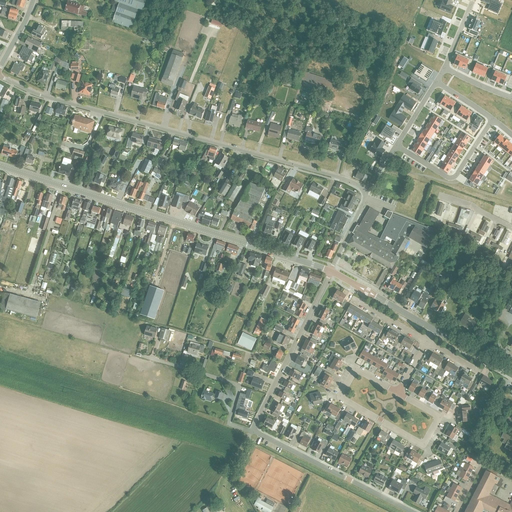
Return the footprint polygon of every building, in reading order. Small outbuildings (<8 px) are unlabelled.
[(24,9),(26,2),(19,0),(14,0),(13,5),(24,9)] [(143,12),(146,0),(115,0),(115,2),(116,2),(112,11),(116,13),(113,22),(131,29),(138,10),(143,12)] [(443,2),(440,10),(450,14),(454,7),(450,5),(452,1),(450,0),(445,0),(444,3),(443,2)] [(481,0),(481,2),(490,5),(488,10),(493,12),(495,7),(499,9),(501,4),(498,3),(499,0),(481,0)] [(81,6),(68,2),(65,11),(78,15),(86,17),(88,13),(83,11),(85,7),(81,6)] [(3,7),(2,11),(17,15),(18,14),(19,14),(19,12),(19,11),(19,10),(11,8),(11,10),(3,7)] [(17,15),(2,11),(1,14),(6,16),(6,15),(9,16),(8,19),(16,21),(16,20),(17,20),(18,18),(17,17),(17,15)] [(470,25),(468,29),(470,30),(469,33),(477,37),(479,33),(476,32),(480,21),(473,18),(471,22),(470,25)] [(62,21),(62,27),(61,27),(61,30),(74,31),(74,34),(83,34),(83,22),(62,21)] [(431,25),(429,31),(436,34),(438,30),(442,32),(447,22),(443,21),(441,24),(436,22),(433,21),(431,25)] [(44,34),(46,30),(43,29),(44,28),(39,26),(36,32),(34,31),(32,35),(41,39),(43,35),(43,34),(44,34)] [(0,36),(6,39),(9,33),(0,29),(0,36)] [(429,39),(424,50),(433,54),(438,42),(433,40),(434,36),(429,34),(427,38),(429,39)] [(38,50),(41,44),(28,37),(25,43),(31,46),(30,49),(38,53),(39,50),(38,50)] [(90,40),(84,40),(83,44),(82,44),(82,50),(89,50),(90,40)] [(27,62),(27,60),(31,62),(34,56),(30,55),(32,52),(23,47),(19,55),(23,57),(22,59),(27,62)] [(173,50),(163,79),(173,82),(173,81),(183,54),(173,50)] [(455,53),(453,59),(456,60),(454,65),(459,67),(464,57),(455,53)] [(464,57),(459,67),(465,70),(467,64),(470,66),(473,60),(464,57)] [(21,71),(24,65),(20,63),(19,66),(15,64),(11,71),(18,75),(20,70),(21,71)] [(416,70),(414,74),(421,79),(426,82),(429,78),(433,71),(427,68),(421,64),(418,69),(420,70),(419,71),(416,70)] [(476,64),(473,73),(478,75),(482,67),(476,64)] [(482,67),(478,75),(484,78),(488,69),(482,67)] [(493,69),(491,74),(494,75),(491,81),(497,83),(502,72),(493,69)] [(37,81),(45,84),(49,73),(42,70),(37,81)] [(335,82),(302,71),(298,86),(302,87),(305,86),(308,88),(310,89),(324,94),(327,87),(333,89),(335,82)] [(502,72),(497,83),(503,85),(505,80),(508,81),(510,76),(502,72)] [(55,88),(65,90),(67,83),(58,80),(58,78),(55,78),(54,82),(57,83),(55,88)] [(411,79),(408,84),(412,86),(409,91),(413,93),(414,92),(416,93),(418,95),(418,94),(419,94),(421,91),(420,90),(422,89),(420,88),(421,85),(418,83),(411,79)] [(187,82),(182,80),(179,87),(184,90),(187,82)] [(79,93),(89,96),(92,85),(82,82),(79,93)] [(0,95),(2,97),(5,91),(7,92),(8,89),(3,86),(0,84),(0,95)] [(205,97),(211,99),(216,86),(210,84),(205,97)] [(145,97),(147,90),(144,89),(144,90),(134,87),(131,97),(141,100),(142,96),(145,97)] [(175,109),(183,112),(187,102),(179,99),(178,98),(180,93),(177,91),(174,100),(177,101),(178,101),(175,109)] [(155,98),(153,105),(157,107),(165,109),(168,98),(159,96),(160,94),(156,93),(154,98),(155,98)] [(398,103),(395,106),(402,111),(404,107),(410,111),(415,102),(405,96),(399,104),(398,103)] [(18,98),(18,99),(17,99),(15,106),(19,107),(17,113),(24,115),(26,108),(22,107),(24,101),(21,100),(21,99),(20,98),(19,97),(18,98)] [(439,100),(436,105),(444,110),(450,100),(445,97),(442,101),(439,100)] [(365,98),(362,109),(369,111),(372,100),(365,98)] [(3,99),(0,107),(0,111),(4,113),(9,101),(3,99)] [(450,100),(444,110),(452,115),(456,110),(455,110),(456,108),(454,106),(455,103),(450,100)] [(29,110),(39,113),(41,105),(31,103),(29,110)] [(56,113),(65,116),(67,108),(58,105),(56,113)] [(205,111),(193,106),(189,114),(194,116),(194,117),(197,118),(197,117),(201,119),(205,111)] [(395,106),(388,118),(401,126),(406,118),(400,114),(402,111),(395,106)] [(456,110),(452,115),(461,120),(467,110),(461,107),(458,112),(456,110)] [(208,110),(208,111),(205,120),(213,122),(215,114),(216,111),(211,110),(211,111),(208,110)] [(467,110),(461,120),(469,125),(472,120),(473,118),(470,117),(472,114),(467,110)] [(271,112),(265,124),(269,126),(273,116),(274,116),(275,113),(271,112)] [(34,122),(36,123),(32,131),(34,132),(38,124),(42,116),(39,114),(34,122)] [(229,125),(240,128),(243,116),(239,115),(238,118),(232,117),(229,125)] [(433,115),(430,121),(438,126),(442,120),(433,115)] [(73,123),(72,126),(73,126),(74,127),(75,128),(78,129),(79,129),(81,129),(82,129),(81,130),(91,133),(94,122),(75,116),(74,120),(73,120),(73,121),(72,121),(72,122),(73,123)] [(472,120),(469,125),(477,130),(483,121),(477,117),(474,122),(472,120)] [(301,133),(292,131),(289,130),(292,119),(289,118),(286,132),(289,133),(287,138),(299,141),(301,133)] [(249,130),(260,133),(262,125),(248,121),(246,130),(249,131),(249,130)] [(430,121),(426,127),(434,132),(438,126),(430,121)] [(271,124),(271,127),(268,136),(279,139),(282,127),(271,124)] [(386,125),(380,135),(387,139),(387,138),(392,141),(393,137),(396,131),(386,125)] [(107,136),(114,138),(115,136),(120,138),(122,130),(110,127),(107,136)] [(305,142),(319,146),(322,137),(312,134),(313,129),(307,127),(305,133),(307,133),(305,142)] [(426,127),(422,133),(431,138),(434,132),(426,127)] [(28,131),(28,133),(27,132),(24,139),(28,141),(32,133),(28,131)] [(129,138),(126,147),(131,148),(133,142),(141,145),(144,136),(133,133),(132,139),(129,138)] [(422,133),(419,139),(427,144),(431,138),(422,133)] [(462,133),(458,139),(466,144),(470,138),(462,133)] [(500,135),(494,143),(498,146),(504,139),(500,135)] [(149,138),(147,146),(155,149),(155,151),(155,152),(158,153),(158,152),(159,151),(158,151),(158,150),(162,151),(163,145),(160,144),(161,141),(149,138)] [(179,150),(185,152),(188,144),(178,141),(179,139),(175,138),(173,145),(179,147),(179,148),(179,150)] [(419,139),(415,145),(423,150),(427,144),(419,139)] [(458,139),(454,145),(463,150),(466,144),(458,139)] [(504,139),(498,146),(503,150),(508,142),(504,139)] [(374,144),(369,151),(381,158),(385,151),(381,148),(382,147),(383,147),(385,143),(379,140),(376,145),(374,144)] [(346,148),(348,142),(345,141),(345,144),(331,141),(329,149),(343,152),(344,147),(346,148)] [(511,145),(508,142),(503,150),(507,153),(511,146),(511,145)] [(4,145),(2,154),(16,159),(18,152),(10,149),(11,147),(4,145)] [(415,145),(411,151),(420,156),(423,150),(415,145)] [(454,145),(451,151),(459,156),(463,150),(454,145)] [(208,152),(207,156),(210,157),(209,159),(214,161),(217,149),(211,147),(210,148),(208,148),(207,151),(208,151),(208,152)] [(24,156),(27,157),(26,163),(33,165),(35,158),(30,157),(32,151),(26,149),(24,156)] [(73,155),(83,158),(85,153),(75,150),(73,155)] [(114,150),(111,156),(116,158),(119,152),(114,150)] [(205,158),(208,152),(206,150),(204,154),(203,153),(200,159),(204,161),(206,159),(205,158)] [(118,159),(124,162),(128,153),(123,151),(123,153),(121,152),(118,159)] [(451,151),(447,156),(455,162),(459,156),(451,151)] [(221,154),(216,164),(214,166),(221,170),(222,168),(223,168),(229,159),(221,154)] [(447,156),(443,162),(452,167),(455,162),(447,156)] [(485,156),(481,161),(489,166),(492,161),(485,156)] [(160,158),(157,163),(163,167),(166,162),(160,158)] [(141,171),(148,174),(154,163),(146,159),(141,171)] [(481,161),(478,166),(486,171),(489,166),(481,161)] [(443,162),(439,168),(448,174),(452,167),(443,162)] [(59,173),(67,175),(69,176),(72,166),(69,165),(68,166),(68,167),(61,164),(59,173)] [(286,175),(280,172),(282,169),(277,166),(276,170),(277,170),(274,177),(273,179),(276,181),(277,179),(282,182),(286,175)] [(478,166),(475,171),(484,176),(483,175),(486,171),(478,166)] [(242,187),(246,180),(244,178),(247,173),(244,171),(236,183),(235,183),(226,198),(233,202),(242,187)] [(475,171),(472,176),(481,181),(484,176),(475,171)] [(355,178),(365,183),(368,176),(359,172),(355,178)] [(98,173),(97,176),(94,183),(100,185),(101,182),(104,183),(107,177),(98,173)] [(472,176),(469,181),(477,186),(480,181),(481,181),(472,176)] [(117,179),(116,179),(113,178),(111,183),(110,186),(115,188),(114,190),(118,192),(122,182),(120,181),(121,180),(121,179),(120,178),(119,177),(118,177),(117,179)] [(5,191),(4,191),(2,197),(1,201),(5,202),(7,198),(10,199),(16,181),(9,179),(5,191)] [(227,179),(225,183),(219,193),(225,197),(234,183),(227,179)] [(289,180),(283,190),(289,194),(292,190),(299,194),(301,190),(302,190),(302,189),(304,185),(293,179),(292,181),(289,180)] [(22,183),(17,181),(12,199),(15,199),(16,195),(18,196),(22,183)] [(139,191),(143,183),(139,181),(135,190),(132,188),(129,196),(135,198),(138,191),(139,191)] [(234,211),(231,220),(246,226),(245,228),(253,231),(257,222),(253,220),(254,217),(253,217),(261,199),(265,190),(254,185),(255,183),(251,181),(250,184),(245,192),(246,193),(234,211)] [(145,182),(138,199),(142,201),(143,200),(147,202),(149,197),(145,196),(145,194),(149,184),(145,182)] [(317,185),(313,183),(309,190),(320,196),(324,189),(320,187),(320,186),(317,184),(317,185)] [(171,198),(167,197),(168,194),(166,194),(167,191),(164,190),(165,185),(163,185),(162,188),(161,188),(160,192),(158,198),(160,199),(158,206),(167,209),(171,198)] [(344,200),(355,205),(358,199),(355,197),(356,195),(348,191),(344,200)] [(183,202),(187,203),(188,201),(189,197),(177,192),(172,206),(180,209),(183,202)] [(38,200),(36,207),(32,216),(31,216),(30,221),(34,223),(39,210),(39,208),(42,201),(41,201),(43,194),(39,193),(36,200),(38,200)] [(71,208),(79,211),(82,202),(74,199),(71,208)] [(339,209),(348,212),(349,210),(352,211),(355,205),(344,200),(339,209)] [(188,201),(187,203),(185,205),(187,207),(185,210),(188,212),(187,213),(190,215),(191,214),(195,217),(200,208),(188,201)] [(16,212),(21,214),(24,204),(19,202),(16,212)] [(84,224),(85,222),(90,204),(86,203),(84,210),(85,210),(82,219),(81,219),(80,223),(84,224)] [(437,216),(441,217),(445,206),(440,204),(437,216)] [(91,215),(88,214),(85,222),(95,225),(98,217),(95,216),(95,214),(99,215),(101,209),(93,207),(91,215)] [(359,227),(357,225),(352,233),(354,234),(349,244),(392,269),(396,262),(396,263),(399,257),(401,254),(410,239),(427,249),(436,235),(436,234),(438,231),(428,227),(427,228),(392,214),(393,213),(388,211),(384,216),(384,217),(389,220),(381,237),(385,239),(386,237),(395,242),(393,246),(383,242),(384,241),(368,233),(379,214),(380,214),(374,211),(375,210),(369,207),(367,211),(368,212),(359,227)] [(102,221),(106,222),(104,228),(106,228),(110,215),(111,215),(112,211),(105,208),(102,217),(103,217),(102,221)] [(63,219),(69,221),(72,212),(67,210),(63,219)] [(462,210),(458,224),(462,226),(464,218),(468,219),(469,215),(465,214),(466,211),(462,210)] [(198,218),(203,220),(202,223),(209,225),(213,215),(209,214),(210,214),(201,211),(200,215),(199,215),(198,218)] [(338,211),(330,228),(340,233),(341,229),(343,230),(344,226),(346,223),(348,219),(345,217),(346,215),(338,211)] [(109,231),(110,228),(113,229),(113,230),(117,232),(119,226),(118,226),(119,222),(120,222),(122,218),(123,214),(116,212),(116,214),(114,213),(111,224),(110,225),(108,224),(106,230),(109,231)] [(211,224),(217,226),(221,216),(216,214),(213,218),(211,224)] [(128,225),(131,227),(134,218),(130,217),(131,216),(126,215),(123,225),(127,226),(128,225)] [(266,221),(265,225),(267,226),(264,233),(271,235),(273,230),(274,230),(275,226),(274,226),(275,221),(271,220),(272,217),(268,216),(266,221)] [(471,230),(476,232),(483,218),(478,216),(471,230)] [(45,217),(41,229),(45,231),(49,219),(45,217)] [(135,231),(134,233),(134,235),(140,237),(145,221),(139,219),(137,226),(137,227),(138,228),(137,231),(135,231)] [(486,221),(481,230),(487,232),(490,227),(487,226),(489,223),(486,221)] [(154,231),(156,224),(149,222),(148,226),(147,226),(146,230),(151,232),(149,238),(146,237),(144,242),(143,242),(142,245),(149,247),(150,244),(149,244),(150,242),(153,235),(153,234),(154,231)] [(158,234),(157,236),(161,238),(161,237),(164,238),(167,227),(160,225),(158,234)] [(497,237),(495,239),(498,241),(504,229),(501,228),(499,231),(496,230),(494,235),(497,237)] [(110,254),(114,255),(120,236),(122,230),(118,229),(110,254)] [(284,239),(282,242),(288,245),(294,234),(285,230),(281,238),(284,239)] [(506,244),(511,232),(507,230),(502,242),(506,244)] [(480,242),(482,237),(477,235),(472,232),(470,234),(472,235),(471,237),(480,242)] [(193,241),(195,236),(188,234),(185,242),(191,244),(191,246),(193,246),(194,241),(193,241)] [(298,234),(293,245),(299,248),(301,245),(303,247),(307,239),(298,234)] [(146,253),(144,257),(148,258),(150,253),(153,254),(154,253),(159,254),(164,239),(158,237),(156,236),(153,235),(150,242),(151,242),(148,250),(147,250),(146,253)] [(335,253),(339,242),(340,243),(341,239),(337,237),(335,241),(336,241),(331,251),(329,250),(326,257),(331,259),(334,252),(335,253)] [(319,242),(310,238),(305,248),(311,252),(312,249),(315,250),(319,242)] [(226,244),(216,240),(210,256),(213,257),(215,252),(216,252),(217,250),(223,252),(226,244)] [(194,253),(200,254),(206,256),(208,247),(197,244),(194,253)] [(239,248),(236,247),(229,245),(227,251),(233,254),(233,255),(236,256),(239,248)] [(248,261),(252,262),(251,265),(257,266),(258,263),(260,264),(262,256),(250,253),(248,261)] [(266,270),(270,272),(272,267),(271,266),(273,260),(266,259),(264,265),(265,265),(264,266),(267,266),(266,270)] [(170,260),(166,271),(170,272),(174,261),(170,260)] [(238,273),(243,275),(247,265),(242,264),(238,273)] [(390,274),(394,276),(398,269),(395,266),(390,274)] [(298,279),(306,282),(310,271),(302,268),(299,276),(300,276),(298,279)] [(285,283),(286,283),(289,275),(284,273),(275,270),(273,278),(272,281),(280,283),(279,285),(284,286),(285,283)] [(307,283),(319,287),(320,283),(322,277),(311,273),(307,283)] [(388,288),(393,291),(398,283),(394,281),(396,280),(392,278),(389,282),(391,283),(388,288)] [(398,283),(393,291),(399,294),(401,289),(403,290),(404,287),(409,290),(414,282),(409,279),(407,283),(403,281),(401,285),(398,283)] [(436,288),(440,291),(445,282),(441,280),(436,288)] [(261,294),(265,297),(270,287),(265,285),(261,294)] [(150,286),(140,315),(154,320),(164,291),(150,286)] [(121,295),(130,298),(132,292),(123,289),(121,295)] [(332,293),(329,299),(332,300),(333,298),(337,301),(342,293),(337,291),(335,294),(332,293)] [(414,293),(411,299),(418,302),(420,303),(418,306),(423,309),(431,296),(423,292),(421,297),(414,293)] [(6,310),(12,311),(36,318),(37,316),(40,317),(42,310),(39,309),(41,303),(6,293),(1,310),(6,312),(6,310)] [(342,293),(337,301),(342,304),(341,306),(344,307),(347,301),(344,300),(346,296),(342,293)] [(443,301),(442,303),(439,301),(438,302),(435,300),(431,308),(434,310),(441,314),(447,303),(443,301)] [(298,309),(297,309),(304,312),(307,306),(298,301),(295,307),(298,309)] [(347,312),(352,315),(356,309),(350,305),(347,312)] [(304,312),(297,309),(296,312),(288,308),(286,312),(293,315),(301,318),(304,312)] [(322,309),(320,313),(327,317),(328,314),(330,315),(333,311),(326,308),(325,310),(322,309)] [(352,315),(358,318),(362,312),(356,309),(352,315)] [(358,318),(364,322),(368,315),(362,312),(358,318)] [(327,317),(320,313),(317,318),(321,319),(319,322),(325,325),(328,320),(326,319),(327,317)] [(364,322),(370,325),(372,322),(373,319),(368,315),(364,322)] [(460,324),(471,331),(476,323),(469,319),(470,318),(465,315),(460,324)] [(293,318),(290,324),(297,327),(300,321),(293,318)] [(261,319),(254,335),(259,338),(267,322),(261,319)] [(368,328),(374,331),(377,325),(372,322),(370,325),(368,328)] [(319,332),(322,333),(324,329),(326,330),(327,327),(319,323),(318,325),(314,324),(312,329),(319,332)] [(297,327),(290,324),(287,331),(293,334),(297,327)] [(377,325),(374,331),(379,335),(383,328),(377,325)] [(144,335),(155,338),(158,329),(147,326),(144,335)] [(169,329),(169,330),(162,328),(159,338),(168,341),(170,334),(172,335),(174,330),(169,329)] [(312,329),(310,333),(313,335),(312,337),(317,340),(318,338),(320,338),(322,334),(319,332),(312,329)] [(387,338),(390,340),(394,332),(389,329),(387,333),(385,332),(380,340),(383,341),(384,340),(386,341),(387,338)] [(388,344),(395,348),(399,340),(397,339),(399,335),(394,332),(390,340),(388,344)] [(243,333),(238,344),(251,350),(257,339),(243,333)] [(278,343),(278,344),(286,347),(288,342),(289,343),(291,339),(282,335),(280,334),(276,342),(278,343)] [(306,340),(304,345),(311,348),(314,344),(316,345),(317,341),(311,338),(310,341),(306,340)] [(403,346),(405,348),(409,341),(404,338),(403,340),(401,339),(400,340),(399,340),(395,348),(398,350),(399,348),(401,349),(403,346)] [(342,344),(346,352),(352,348),(353,350),(357,348),(352,339),(342,344)] [(409,341),(405,348),(408,349),(407,351),(414,355),(417,349),(412,346),(414,343),(409,341)] [(190,345),(188,352),(194,354),(193,354),(198,356),(199,352),(203,353),(205,346),(201,345),(193,343),(193,345),(190,345)] [(311,348),(304,345),(302,349),(305,351),(303,354),(309,357),(311,354),(312,355),(315,350),(311,348)] [(275,357),(280,360),(284,354),(281,353),(281,351),(273,347),(272,350),(278,353),(275,357)] [(225,357),(228,358),(227,365),(229,366),(231,357),(229,357),(230,353),(223,351),(213,348),(211,356),(213,357),(214,353),(226,356),(225,357)] [(359,358),(365,362),(369,355),(365,352),(366,350),(364,349),(363,351),(359,358)] [(295,363),(302,367),(304,361),(306,362),(309,358),(301,354),(299,357),(298,356),(295,363)] [(330,362),(332,363),(340,368),(343,363),(341,362),(342,359),(333,354),(329,361),(330,362)] [(428,365),(432,367),(438,357),(433,354),(431,357),(428,356),(424,362),(429,364),(428,365)] [(365,362),(371,365),(377,356),(375,355),(374,357),(369,355),(365,362)] [(371,365),(377,369),(381,362),(377,359),(378,357),(377,356),(371,365)] [(434,373),(437,376),(444,365),(441,363),(443,360),(438,357),(432,367),(436,370),(434,373)] [(271,361),(269,366),(264,364),(261,369),(269,373),(270,371),(274,373),(278,365),(271,361)] [(340,368),(332,363),(330,362),(326,370),(334,374),(335,371),(337,372),(340,368)] [(377,369),(383,372),(384,373),(388,366),(389,363),(387,362),(386,364),(381,362),(377,369)] [(446,372),(449,374),(453,366),(448,363),(446,366),(444,365),(437,376),(442,378),(446,372)] [(386,379),(388,380),(393,372),(389,369),(390,367),(388,366),(384,373),(383,372),(382,375),(387,378),(386,379)] [(453,366),(449,374),(447,377),(455,382),(460,374),(457,372),(459,369),(453,366)] [(291,371),(288,376),(299,381),(301,376),(299,375),(301,372),(294,369),(293,372),(291,371)] [(324,377),(323,380),(330,384),(333,379),(331,378),(333,376),(325,371),(322,376),(324,377)] [(393,372),(388,380),(390,381),(391,380),(395,382),(399,375),(400,373),(399,372),(397,374),(393,372)] [(460,375),(455,383),(458,385),(462,387),(463,386),(468,377),(464,374),(462,377),(460,375)] [(492,383),(486,379),(486,378),(483,376),(479,384),(485,388),(483,390),(487,392),(488,389),(488,390),(492,383)] [(473,379),(468,377),(463,386),(467,389),(466,390),(469,391),(473,383),(471,382),(473,379)] [(262,390),(264,382),(254,378),(251,386),(255,387),(254,388),(254,389),(255,391),(257,391),(258,391),(259,390),(259,389),(262,390)] [(283,386),(291,390),(293,385),(294,386),(295,383),(289,380),(288,383),(286,381),(283,386)] [(330,384),(323,380),(320,385),(318,383),(316,386),(324,391),(326,388),(328,389),(330,384)] [(414,380),(408,390),(413,393),(415,390),(417,391),(421,385),(418,384),(419,382),(414,380)] [(418,396),(423,399),(424,396),(427,397),(431,390),(429,388),(427,391),(422,389),(418,396)] [(222,399),(224,394),(217,392),(216,395),(205,390),(202,397),(203,398),(202,400),(205,401),(205,400),(206,400),(206,399),(211,401),(213,396),(222,399)] [(289,399),(290,397),(292,398),(294,395),(284,390),(283,393),(280,392),(278,397),(285,400),(284,401),(288,403),(290,399),(289,399)] [(313,401),(314,405),(323,403),(321,395),(320,396),(319,392),(310,395),(312,402),(313,401)] [(433,392),(428,402),(433,404),(434,401),(437,403),(440,397),(433,392)] [(438,408),(443,410),(449,400),(444,397),(445,396),(442,395),(438,402),(441,404),(438,408)] [(236,409),(234,414),(247,418),(248,413),(244,412),(245,411),(239,409),(239,407),(242,398),(239,397),(236,406),(236,408),(236,409)] [(449,400),(443,410),(448,413),(450,409),(452,410),(455,405),(453,404),(454,403),(453,402),(454,401),(454,400),(450,398),(449,400)] [(279,412),(282,406),(275,402),(271,411),(273,412),(272,415),(278,418),(281,412),(279,412)] [(328,403),(323,412),(326,414),(326,413),(331,416),(336,407),(331,405),(328,403)] [(457,412),(458,423),(467,422),(466,410),(470,410),(470,406),(462,407),(462,412),(457,412)] [(336,407),(331,416),(335,418),(335,419),(338,421),(341,415),(339,413),(341,410),(336,407)] [(343,421),(349,424),(353,417),(347,414),(343,421)] [(353,417),(349,424),(355,427),(359,421),(353,417)] [(264,425),(272,429),(274,431),(278,423),(267,418),(266,419),(267,419),(264,425)] [(359,428),(356,433),(360,436),(363,430),(368,433),(372,426),(366,422),(362,429),(359,428)] [(290,428),(285,436),(292,440),(295,433),(298,435),(302,428),(298,426),(296,431),(290,428)] [(451,426),(448,431),(455,435),(458,437),(461,432),(463,429),(456,426),(455,428),(451,426)] [(353,430),(347,440),(347,441),(350,442),(356,432),(353,430)] [(381,440),(380,440),(381,442),(386,445),(391,436),(381,431),(377,438),(381,440)] [(455,435),(448,431),(446,435),(450,438),(448,440),(454,444),(456,441),(453,439),(455,435)] [(302,432),(298,440),(299,440),(301,441),(300,444),(306,447),(310,440),(311,438),(305,434),(305,433),(302,432)] [(504,439),(504,440),(502,443),(506,445),(505,448),(511,451),(511,442),(510,442),(511,438),(511,437),(503,433),(501,438),(504,439)] [(395,451),(399,444),(391,439),(386,448),(389,450),(390,448),(392,450),(390,453),(393,454),(395,451)] [(317,441),(313,450),(319,453),(322,448),(325,449),(328,443),(322,440),(321,443),(317,441)] [(437,450),(447,455),(449,456),(453,450),(455,450),(456,447),(449,443),(447,446),(442,443),(437,450)] [(399,444),(395,451),(400,455),(400,456),(403,458),(406,452),(403,450),(405,447),(399,444)] [(331,460),(335,462),(339,453),(329,448),(325,455),(332,459),(331,460)] [(410,464),(412,461),(416,453),(412,451),(411,451),(409,449),(404,458),(406,460),(406,461),(410,464)] [(416,465),(418,467),(422,461),(420,459),(421,456),(416,453),(412,461),(410,464),(415,467),(416,465)] [(338,463),(341,465),(342,464),(348,467),(352,459),(342,454),(338,463)] [(432,472),(443,468),(440,460),(434,463),(434,462),(430,463),(430,464),(425,466),(428,474),(433,473),(432,472)] [(461,467),(459,469),(470,474),(474,467),(466,463),(463,468),(461,467)] [(365,477),(368,479),(372,470),(369,469),(362,466),(359,473),(365,476),(365,477)] [(488,471),(496,475),(498,471),(490,467),(488,471)] [(458,470),(456,475),(459,476),(459,477),(467,481),(470,474),(459,469),(458,471),(458,470)] [(373,481),(383,486),(387,479),(379,475),(380,472),(376,470),(373,476),(375,478),(373,481)] [(511,511),(511,502),(510,506),(489,496),(495,485),(497,486),(499,482),(500,479),(495,477),(486,472),(465,511),(482,511),(484,510),(486,511),(511,511)] [(404,490),(408,482),(402,479),(400,484),(393,480),(388,489),(393,491),(393,490),(399,493),(401,489),(404,490)] [(449,487),(447,489),(458,495),(462,488),(459,486),(454,484),(451,488),(449,487)] [(416,487),(413,493),(417,495),(413,502),(418,504),(422,498),(426,499),(429,494),(430,490),(425,488),(424,491),(416,487)] [(458,495),(447,489),(446,491),(449,493),(447,497),(455,501),(458,495)] [(254,505),(259,508),(258,509),(263,511),(266,511),(267,511),(269,511),(270,511),(273,507),(260,500),(261,499),(259,498),(254,505)]
